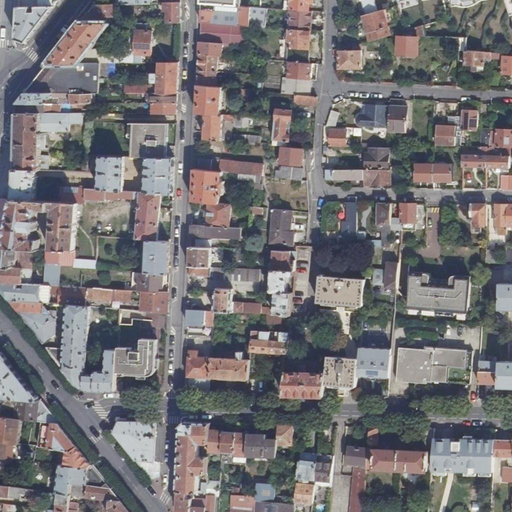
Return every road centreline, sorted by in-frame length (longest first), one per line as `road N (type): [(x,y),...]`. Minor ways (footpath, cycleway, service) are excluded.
road 1 (residential): [(187,0),(172,409)]
road 2 (residential): [(511,417),(172,409)]
road 3 (residential): [(511,197),(316,193)]
road 4 (residential): [(328,89),(511,98)]
road 5 (residential): [(72,407),(153,507)]
